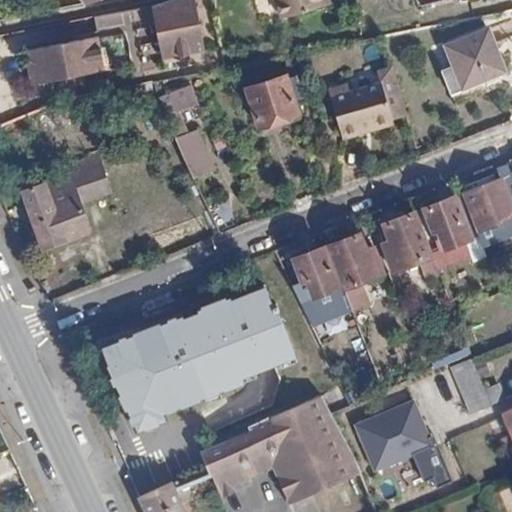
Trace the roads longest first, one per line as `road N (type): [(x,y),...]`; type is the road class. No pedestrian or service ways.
road 1 (residential): [(10,336),(511,143)]
road 2 (primary): [(10,336),(92,511)]
